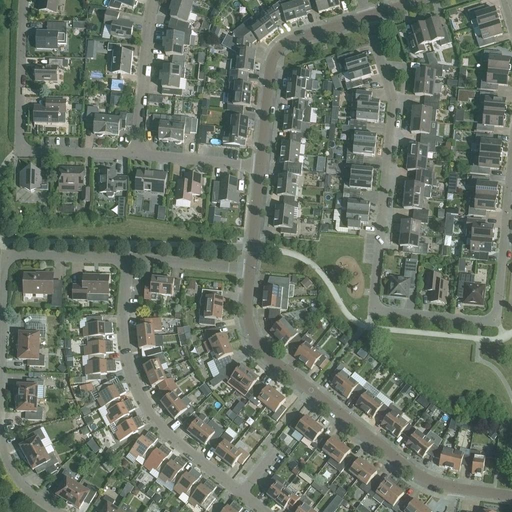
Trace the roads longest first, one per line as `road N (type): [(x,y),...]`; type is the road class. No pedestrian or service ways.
road 1 (residential): [(362,19),(390,91),(373,312),(496,324),(511,160)]
road 2 (residential): [(130,263),(7,255),(1,443),(11,470),(56,511)]
road 3 (residential): [(251,271),(255,342),(423,479),(457,490)]
road 4 (residential): [(263,511),(171,438),(142,400),(122,332),(130,263)]
road 5 (residential): [(23,0),(19,152),(133,158)]
road 6 (residential): [(362,19),(276,49),(260,164)]
road 7 (residential): [(133,158),(155,0)]
road 8 (residential): [(133,158),(260,164)]
road 9 (residential): [(251,271),(130,263)]
